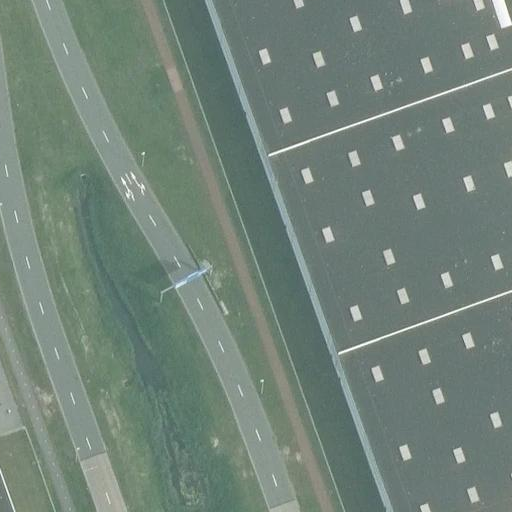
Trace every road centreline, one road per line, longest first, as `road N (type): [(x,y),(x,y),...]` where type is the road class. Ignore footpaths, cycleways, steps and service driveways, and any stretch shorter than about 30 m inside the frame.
road 1 (tertiary): [(283,511),(210,323),(112,150),(46,0)]
road 2 (tertiary): [(0,141),(25,271),(110,511)]
